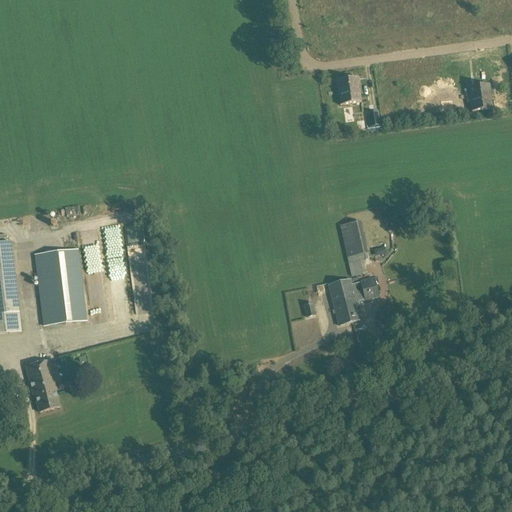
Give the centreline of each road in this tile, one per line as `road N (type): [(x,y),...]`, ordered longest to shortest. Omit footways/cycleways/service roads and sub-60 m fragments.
road 1 (primary): [(0,499),(511,363)]
road 2 (unknown): [(194,511),(260,499),(296,503),(511,440)]
road 3 (residential): [(511,40),(317,64),(299,48),(290,0)]
